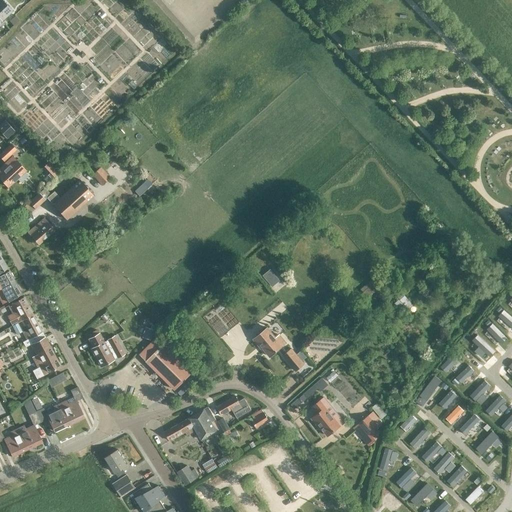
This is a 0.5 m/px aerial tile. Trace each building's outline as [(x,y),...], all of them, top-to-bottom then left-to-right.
[(2,21),(12,11),(2,0),(0,0),(0,24),(3,22),(2,21)] [(4,120),(0,124),(0,132),(6,139),(14,131),(4,120)] [(0,157),(3,161),(15,150),(10,144),(0,153),(0,157)] [(0,166),(0,179),(8,187),(25,171),(12,156),(0,166)] [(110,178),(101,167),(92,176),(101,186),(110,178)] [(30,213),(32,211),(35,209),(47,198),(66,220),(94,195),(80,180),(60,198),(54,191),(50,195),(44,188),(27,203),(24,206),(30,213)] [(38,245),(55,229),(44,217),(27,232),(38,245)] [(9,271),(0,275),(0,288),(15,280),(9,271)] [(15,280),(0,288),(0,298),(2,303),(8,301),(22,294),(15,280)] [(7,317),(12,326),(33,315),(23,297),(8,305),(13,314),(7,317)] [(26,347),(30,345),(45,337),(33,315),(12,326),(17,335),(22,332),(27,340),(23,342),(26,347)] [(151,341),(155,331),(146,328),(142,337),(151,341)] [(267,328),(253,339),(259,346),(260,345),(269,357),(278,350),(280,347),(286,343),(279,335),(276,338),(267,328)] [(114,336),(103,342),(99,333),(98,333),(96,330),(87,335),(89,339),(88,339),(93,347),(90,349),(100,367),(124,354),(114,336)] [(37,379),(46,374),(61,366),(45,337),(30,345),(36,356),(32,357),(38,368),(33,371),(37,379)] [(192,372),(164,344),(163,345),(157,338),(140,354),(147,361),(146,361),(175,389),(192,372)] [(286,354),(280,347),(278,350),(283,356),(295,371),(305,363),(292,348),(286,354)] [(423,389),(429,394),(440,380),(434,375),(423,389)] [(59,404),(69,424),(83,417),(76,401),(83,398),(77,387),(70,390),(75,400),(67,404),(65,401),(59,404)] [(439,402),(445,407),(457,394),(452,389),(439,402)] [(239,401),(236,396),(217,407),(222,415),(232,409),(237,417),(251,410),(244,398),(239,401)] [(344,423),(338,414),(334,418),(326,408),(330,404),(324,397),(312,407),(317,413),(311,418),(317,425),(318,424),(327,436),(344,423)] [(35,411),(40,422),(48,419),(54,431),(69,424),(59,404),(53,407),(54,410),(46,414),(43,408),(35,411)] [(458,405),(445,418),(451,424),(464,410),(458,405)] [(209,407),(192,417),(189,418),(196,430),(202,440),(217,431),(211,422),(216,419),(209,407)] [(40,422),(35,411),(28,415),(33,425),(24,429),(23,426),(17,429),(27,449),(41,442),(34,425),(40,422)] [(257,428),(269,421),(264,413),(252,420),(257,428)] [(411,414),(400,426),(406,431),(417,419),(411,414)] [(480,419),(474,414),(460,428),(466,434),(480,419)] [(369,435),(378,426),(368,415),(359,423),(369,435)] [(191,433),(192,433),(196,430),(189,418),(165,432),(170,441),(189,430),(191,433)] [(224,433),(230,430),(224,418),(218,422),(224,433)] [(0,441),(4,439),(12,456),(27,449),(17,429),(11,432),(12,435),(4,439),(0,430),(0,441)] [(413,449),(425,436),(420,432),(408,445),(413,449)] [(485,450),(498,437),(493,432),(480,444),(485,450)] [(423,454),(429,460),(441,447),(435,441),(423,454)] [(122,468),(127,465),(118,450),(105,458),(118,477),(125,473),(122,468)] [(453,459),(447,455),(435,468),(441,473),(453,459)] [(186,486),(192,482),(196,479),(188,466),(177,473),(186,486)] [(459,467),(447,480),(452,486),(465,473),(459,467)] [(135,487),(127,475),(113,484),(121,496),(135,487)] [(132,493),(140,505),(162,491),(158,485),(157,486),(152,489),(148,483),(132,493)] [(465,499),(470,504),(483,491),(478,486),(465,499)] [(140,505),(144,511),(153,511),(163,506),(159,500),(164,497),(165,496),(162,491),(140,505)] [(488,508),(500,497),(494,492),(483,502),(488,508)]
